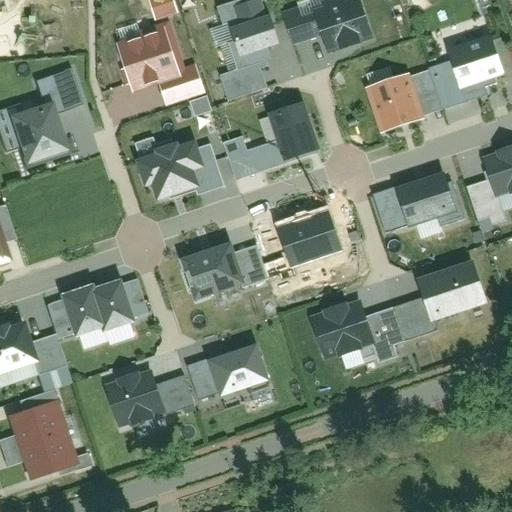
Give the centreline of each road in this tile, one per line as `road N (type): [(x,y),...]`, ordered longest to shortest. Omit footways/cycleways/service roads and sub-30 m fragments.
road 1 (residential): [(511,124),(0,296)]
road 2 (residential): [(511,374),(96,511)]
